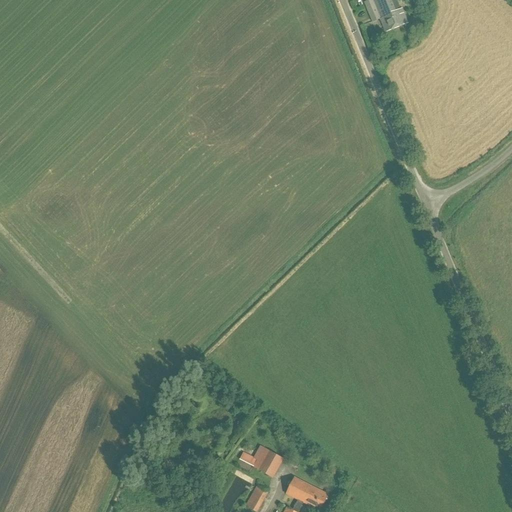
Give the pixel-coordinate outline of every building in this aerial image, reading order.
[(380,19),(386,33),(408,24),(402,9),(400,10),(396,0),(371,0),(364,3),(372,22),(380,19)] [(413,0),(419,11),(425,7),(421,0),(413,0)] [(254,468),(273,479),(284,460),(261,446),(254,458),(244,453),(240,460),(254,467),(253,468),(254,468)] [(284,511),(297,511),(302,502),(307,505),(308,504),(321,510),(329,495),(294,478),(286,494),(298,500),(293,511),(287,508),(284,511)] [(246,507),(255,511),(258,511),(270,492),(258,486),(246,507)]
